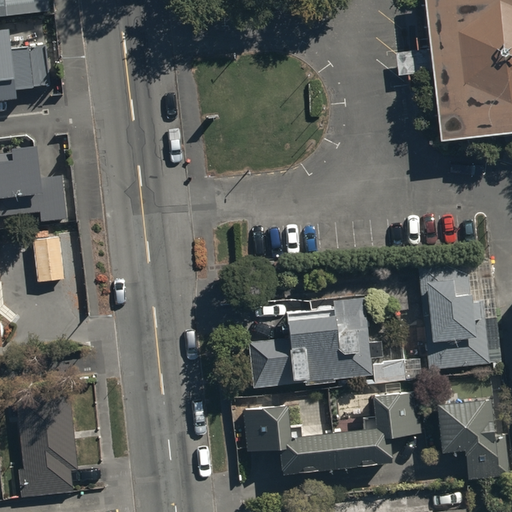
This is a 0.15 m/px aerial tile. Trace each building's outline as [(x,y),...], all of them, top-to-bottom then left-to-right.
[(0,0),(0,13),(50,9),(48,0),(0,0)] [(511,0),(426,0),(442,135),(511,126),(511,0)] [(0,103),(8,103),(7,94),(49,88),(43,45),(13,49),(11,36),(0,37),(0,103)] [(38,153),(0,157),(0,228),(68,221),(63,178),(41,180),(38,153)] [(34,240),(38,282),(65,279),(61,237),(34,240)] [(479,250),(419,257),(430,358),(493,351),(488,309),(494,308),(489,258),(479,250)] [(291,333),(254,337),(258,379),(373,369),(372,355),(383,354),(381,332),(369,333),(365,293),(288,300),(291,333)] [(288,391),(239,396),(244,441),(281,437),(285,472),(391,460),(387,426),(424,422),(419,375),(371,380),(374,409),(366,410),(366,417),(303,425),(302,415),(291,416),(288,391)] [(491,389),(439,394),(444,445),(469,443),(472,472),(508,468),(503,421),(495,422),(491,389)] [(74,491),(72,469),(78,468),(71,399),(18,404),(24,467),(19,468),(22,496),(74,491)]
